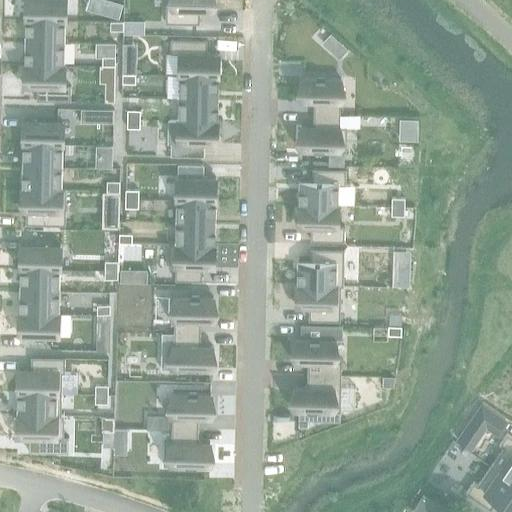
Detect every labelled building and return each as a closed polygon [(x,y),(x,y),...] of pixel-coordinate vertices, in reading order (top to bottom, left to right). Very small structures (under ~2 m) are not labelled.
[(64,0),(26,0),(26,19),(64,20),(64,0)] [(121,3),(110,0),(109,0),(106,13),(118,16),(121,3)] [(165,0),(165,22),(199,23),(199,10),(211,11),(211,0),(165,0)] [(64,20),(26,19),(26,41),(64,42),(64,20)] [(123,21),(110,21),(110,30),(123,30),(123,25),(123,21)] [(124,21),(123,33),(143,33),(143,21),(124,21)] [(170,39),(170,53),(180,53),(179,75),(217,76),(218,53),(206,52),(206,40),(170,39)] [(64,42),(26,41),(25,63),(64,64),(64,42)] [(342,42),(333,51),(340,57),(349,47),(342,42)] [(115,56),(102,56),(102,59),(102,65),(115,65),(115,59),(115,56)] [(135,59),(122,58),(122,73),(135,74),(135,59)] [(64,64),(25,63),(25,86),(37,87),(36,99),(70,100),(70,85),(63,84),(64,64)] [(135,74),(122,73),(122,83),(135,83),(135,74)] [(217,76),(179,75),(179,97),(217,98),(217,76)] [(340,78),(302,77),(302,101),(313,102),(313,114),(340,114),(340,78)] [(217,98),(179,97),(178,119),(217,120),(217,98)] [(81,108),(81,122),(103,122),(113,123),(113,109),(103,109),(96,109),(81,108)] [(127,109),(127,118),(140,119),(140,110),(127,109)] [(340,114),(313,114),(313,126),(301,125),(300,150),(346,151),(347,126),(339,126),(340,114)] [(127,118),(126,127),(140,128),(140,119),(127,118)] [(217,120),(178,119),(168,119),(168,141),(171,141),(171,140),(178,140),(178,143),(204,143),(216,144),(217,120)] [(62,121),(24,120),(23,143),(62,144),(62,121)] [(171,141),(170,155),(204,156),(204,143),(178,143),(178,140),(171,140),(171,141)] [(62,144),(23,143),(23,165),(61,166),(62,144)] [(97,146),(96,166),(111,166),(111,147),(97,146)] [(177,163),(177,176),(203,177),(204,164),(177,163)] [(61,166),(23,165),(22,188),(66,188),(66,187),(61,187),(61,166)] [(300,180),(299,204),(337,205),(338,184),(345,184),(346,169),(312,168),(312,181),(300,180)] [(203,177),(177,176),(177,199),(215,200),(215,177),(203,177)] [(120,181),(107,180),(106,189),(119,189),(120,181)] [(66,188),(22,188),(22,211),(26,211),(26,224),(65,224),(66,188)] [(119,189),(106,189),(104,189),(103,226),(119,226),(119,189)] [(138,189),(125,189),(125,198),(138,198),(138,189)] [(391,197),(391,206),(404,206),(404,197),(391,197)] [(138,198),(125,198),(125,207),(138,207),(138,198)] [(215,200),(177,199),(176,222),(214,222),(215,200)] [(299,204),(299,227),(311,227),(310,240),(344,241),(344,225),(337,225),(337,205),(299,204)] [(391,206),(391,215),(404,215),(404,206),(391,206)] [(214,222),(176,222),(176,243),(168,243),(168,244),(214,245),(214,222)] [(119,233),(118,242),(132,243),(132,233),(119,233)] [(60,245),(21,244),(21,268),(59,268),(60,245)] [(214,245),(168,244),(168,267),(175,267),(175,280),(201,280),(202,268),(214,268),(214,245)] [(310,261),(298,261),(297,283),(343,285),(344,249),(310,248),(310,261)] [(118,260),(105,260),(105,269),(118,269),(118,260)] [(59,268),(21,268),(20,290),(59,291),(59,268)] [(118,269),(105,269),(104,278),(117,278),(118,269)] [(120,270),(120,283),(145,283),(146,270),(120,270)] [(392,272),(392,284),(408,285),(409,285),(409,272),(392,272)] [(343,285),(297,283),(297,307),(309,307),(308,320),(340,321),(340,286),(343,286),(343,285)] [(20,290),(20,312),(58,313),(59,291),(20,290)] [(174,320),(174,332),(200,333),(200,321),(212,321),(213,297),(170,295),(169,319),(174,320)] [(110,304),(97,304),(97,313),(110,314),(110,304)] [(58,313),(20,312),(19,335),(69,336),(70,313),(58,313)] [(96,320),(95,333),(109,334),(109,321),(96,320)] [(388,326),(388,335),(401,335),(401,326),(388,326)] [(174,332),(173,369),(211,370),(212,345),(200,345),(200,333),(174,332)] [(307,362),(307,374),(341,375),(341,360),(334,360),(334,339),(296,338),(295,362),(307,362)] [(19,369),(18,392),(61,393),(62,372),(64,372),(65,357),(31,356),(31,369),(19,369)] [(161,370),(149,370),(149,378),(161,378),(161,370)] [(341,375),(307,374),(307,386),(295,386),(294,411),(298,411),(307,411),(340,411),(340,409),(354,409),(354,386),(341,386),(341,375)] [(395,376),(382,376),(382,386),(393,386),(395,376)] [(108,385),(95,384),(95,393),(108,394),(108,385)] [(18,392),(18,414),(63,415),(63,414),(61,414),(61,393),(18,392)] [(108,394),(95,393),(94,402),(108,403),(108,394)] [(172,393),(171,429),(198,430),(198,418),(210,418),(211,393),(172,393)] [(456,439),(469,448),(486,426),(495,433),(505,420),(482,404),(456,439)] [(298,411),(298,427),(307,427),(307,411),(298,411)] [(18,414),(17,437),(29,437),(62,438),(63,436),(63,415),(18,414)] [(114,416),(104,416),(104,431),(114,431),(114,427),(114,416)] [(114,431),(114,439),(127,439),(127,427),(114,427),(114,431)] [(164,441),(163,465),(209,466),(209,442),(197,442),(198,430),(171,429),(171,441),(164,441)] [(504,446),(491,465),(511,479),(511,436),(507,433),(499,444),(504,446)] [(62,438),(29,437),(29,451),(68,452),(68,436),(63,436),(62,438)] [(473,481),(465,492),(490,509),(497,499),(511,509),(511,479),(491,465),(477,484),(473,481)] [(447,511),(423,495),(411,511),(412,511),(447,511)]
